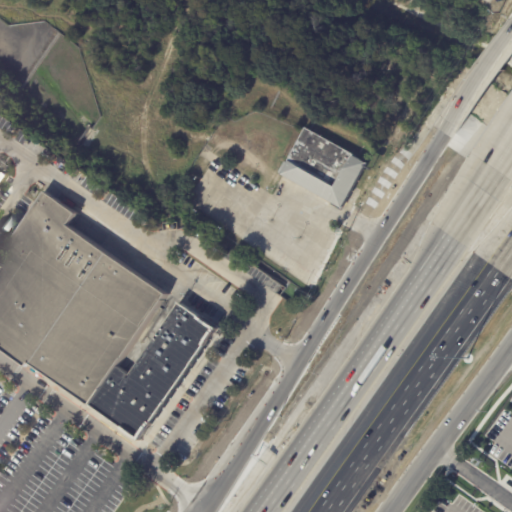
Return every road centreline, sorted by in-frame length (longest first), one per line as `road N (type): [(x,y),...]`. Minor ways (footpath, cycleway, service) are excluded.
road 1 (motorway): [(449,236),(257,511)]
road 2 (motorway): [(321,511),(495,270)]
road 3 (secondary): [(426,166),(297,361)]
road 4 (secondary): [(391,511),(511,330)]
road 5 (secondary): [(297,361),(196,497)]
road 6 (secondary): [(511,40),(426,166)]
